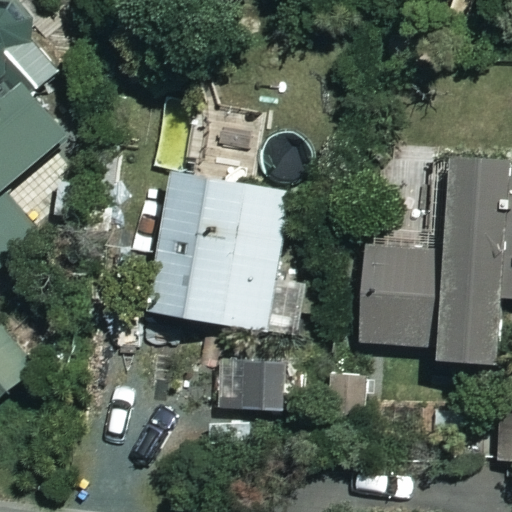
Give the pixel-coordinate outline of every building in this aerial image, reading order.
[(0,0),(0,57),(24,84),(53,59),(1,0),(0,0)] [(24,84),(0,57),(0,266),(40,232),(13,200),(0,211),(0,174),(58,124),(25,85),(24,84)] [(503,147),(440,143),(433,241),(359,236),(352,339),(489,348),(503,147)] [(288,185),(170,161),(142,301),(293,331),(303,283),(270,276),(288,185)] [(0,387),(38,353),(0,311),(0,387)]
